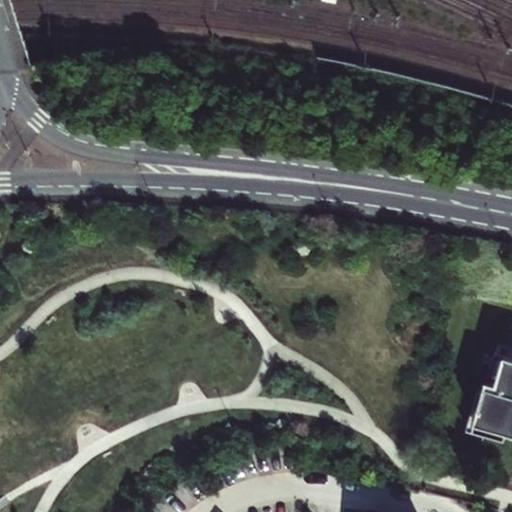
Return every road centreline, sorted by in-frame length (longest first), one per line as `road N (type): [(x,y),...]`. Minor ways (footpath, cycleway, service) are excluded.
road 1 (tertiary): [(352,186),(77,147),(33,121),(0,72)]
road 2 (tertiary): [(0,181),(352,186)]
road 3 (tertiary): [(511,214),(352,186)]
